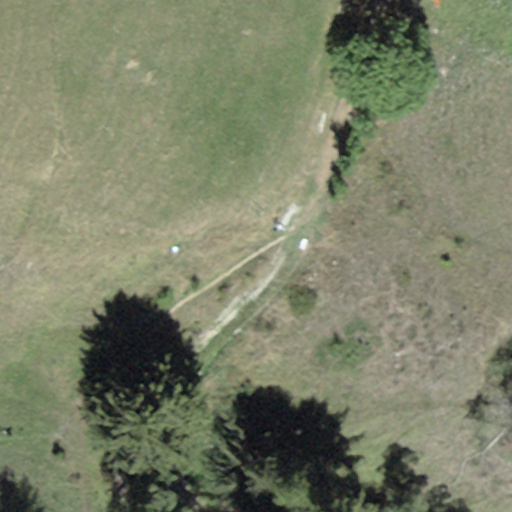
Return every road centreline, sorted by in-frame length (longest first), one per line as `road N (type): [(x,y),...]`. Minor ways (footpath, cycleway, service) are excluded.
road 1 (track): [(388,0),(287,272),(214,332)]
road 2 (track): [(214,332),(203,445),(216,511)]
